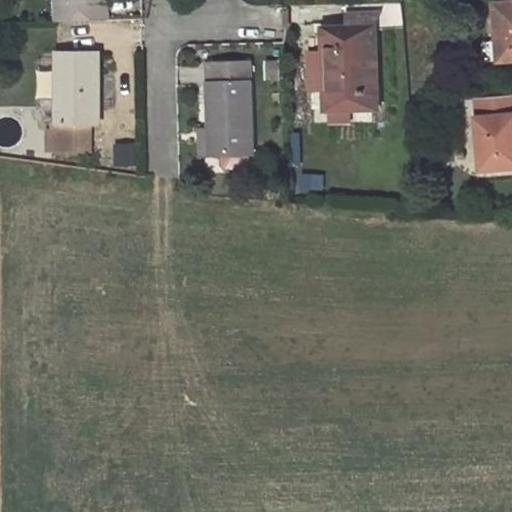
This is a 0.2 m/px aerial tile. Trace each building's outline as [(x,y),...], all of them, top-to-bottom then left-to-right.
[(59,1),(60,22),(109,20),(109,0),(114,0),(113,0),(72,0),(72,1),(59,1)] [(511,2),(507,3),(496,4),(498,41),(500,61),(511,60),(511,2)] [(380,3),(345,4),(346,29),(324,29),(324,52),(325,90),(325,110),(377,109),(375,29),(380,29),(380,3)] [(485,63),(500,61),(498,41),(483,42),(485,63)] [(325,90),(324,52),(310,52),(311,90),(325,90)] [(60,130),(61,151),(91,151),(91,123),(99,124),(99,54),(58,55),(58,124),(61,124),(60,130)] [(282,60),(269,61),(270,80),(283,79),(282,60)] [(214,153),(255,152),(253,62),(216,63),(217,82),(212,82),(214,153)] [(511,96),(476,100),(481,171),(511,169),(511,96)] [(49,151),(61,151),(60,130),(49,130),(49,151)]
